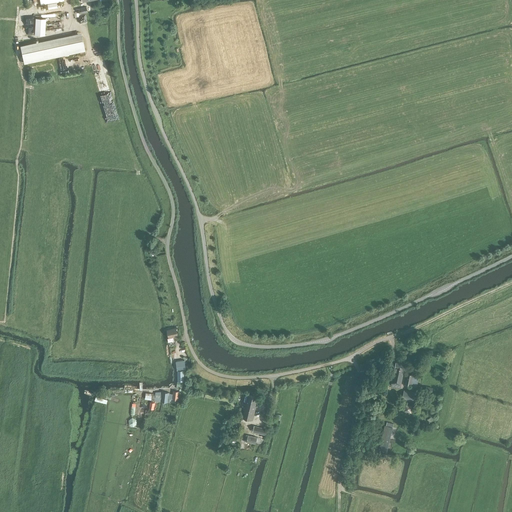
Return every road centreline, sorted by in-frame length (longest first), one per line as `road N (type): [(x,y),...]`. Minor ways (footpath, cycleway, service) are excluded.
road 1 (unclassified): [(136,0),(144,80),(198,210),(212,300),(234,338),(275,348),(328,340),(511,258)]
road 2 (unclassified): [(400,333),(339,361),(274,375),(230,377),(198,361),(168,255),(171,196),(128,91),(117,0)]
road 3 (track): [(17,19),(25,81),(0,322)]
road 4 (track): [(340,488),(361,385),(351,356)]
road 5 (track): [(400,333),(511,284)]
